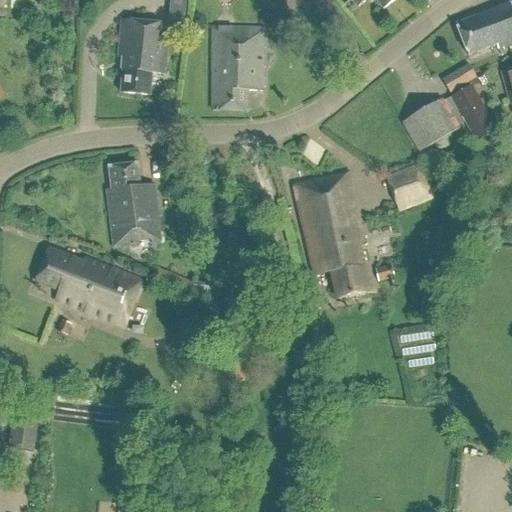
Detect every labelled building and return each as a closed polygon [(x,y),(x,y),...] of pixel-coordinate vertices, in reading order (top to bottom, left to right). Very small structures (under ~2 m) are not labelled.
[(365,3),(362,0),(351,0),(358,9),(365,3)] [(374,0),(383,11),(396,0),(374,0)] [(503,51),(511,47),(511,0),(506,0),(509,6),(456,26),(468,58),(496,47),(497,49),(502,48),(503,51)] [(123,59),(121,94),(149,97),(151,74),(164,75),(168,26),(121,22),(118,59),(123,59)] [(263,92),(263,30),(213,29),(212,113),(246,114),(248,113),(248,92),(263,92)] [(450,94),(475,79),(467,66),(442,81),(450,94)] [(511,71),(502,75),(511,112),(511,71)] [(484,76),(476,81),(479,85),(481,88),(488,83),(484,76)] [(472,87),(453,97),(465,122),(476,144),(477,143),(496,134),(472,87)] [(419,153),(450,135),(459,130),(442,101),(402,124),(419,153)] [(434,161),(440,177),(461,170),(455,154),(434,161)] [(112,250),(139,247),(139,242),(151,241),(152,245),(160,244),(154,187),(139,188),(137,166),(109,170),(112,191),(106,192),(112,250)] [(400,211),(432,198),(419,167),(387,179),(400,211)] [(374,294),(348,174),(295,186),(315,277),(332,274),(338,302),(374,294)] [(83,265),(49,251),(37,283),(59,292),(55,303),(123,329),(141,283),(85,261),(83,265)] [(392,267),(375,271),(378,284),(395,280),(392,267)] [(153,281),(188,296),(193,285),(158,270),(153,281)] [(193,296),(234,299),(235,287),(194,284),(193,296)] [(71,326),(62,322),(57,333),(66,337),(71,326)] [(219,338),(219,383),(245,383),(245,338),(219,338)] [(14,414),(9,449),(34,453),(39,418),(14,414)]
